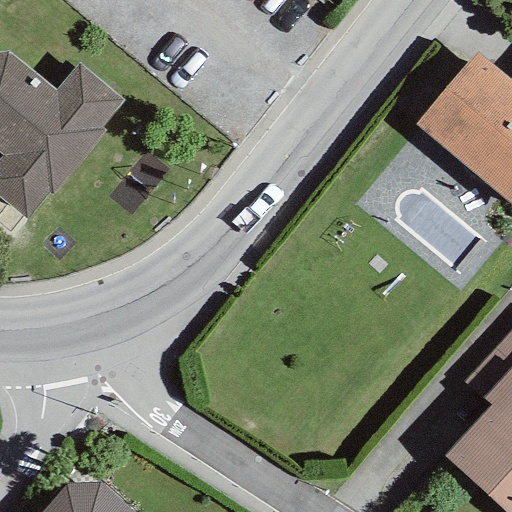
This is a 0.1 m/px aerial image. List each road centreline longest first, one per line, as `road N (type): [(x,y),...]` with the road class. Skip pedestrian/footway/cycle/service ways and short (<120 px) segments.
road 1 (tertiary): [(413,0),(209,247),(146,292),(62,326)]
road 2 (residential): [(62,326),(126,362),(169,416),(305,511)]
road 3 (residential): [(62,326),(41,384),(38,421),(0,476)]
